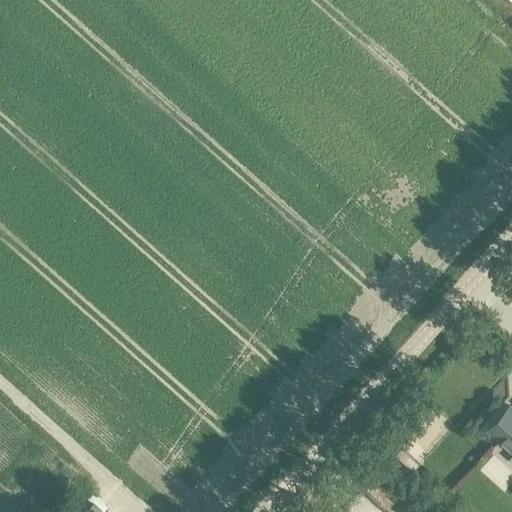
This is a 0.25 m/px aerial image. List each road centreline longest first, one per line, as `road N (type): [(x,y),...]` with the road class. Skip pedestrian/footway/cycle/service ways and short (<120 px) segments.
road 1 (tertiary): [(262,511),(511,234)]
road 2 (track): [(144,511),(0,383)]
